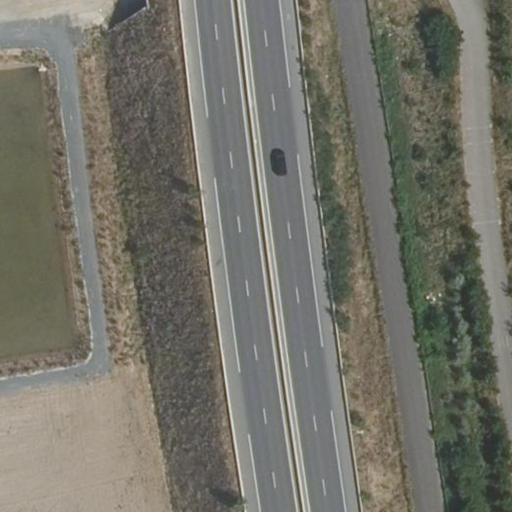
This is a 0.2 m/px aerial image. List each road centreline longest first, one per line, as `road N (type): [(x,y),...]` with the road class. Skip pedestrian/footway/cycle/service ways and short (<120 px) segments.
road 1 (unclassified): [(346,0),(429,511)]
road 2 (primary): [(328,511),(262,0)]
road 3 (primary): [(215,0),(280,511)]
road 4 (unclassified): [(511,381),(483,207),(475,60),(463,0)]
